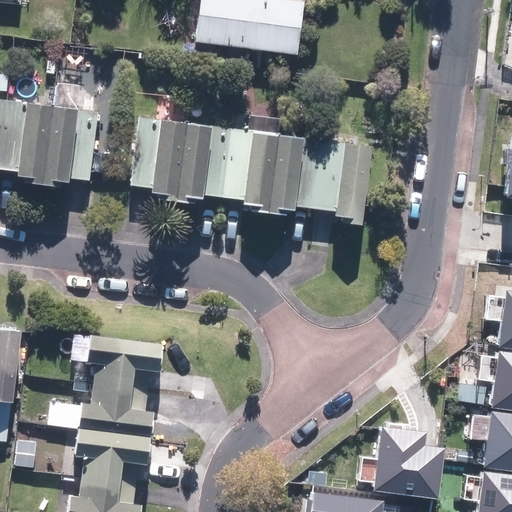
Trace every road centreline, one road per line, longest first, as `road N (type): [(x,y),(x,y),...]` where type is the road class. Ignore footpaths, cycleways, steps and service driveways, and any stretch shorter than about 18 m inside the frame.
road 1 (residential): [(321,379),(267,302),(225,279),(0,248)]
road 2 (residential): [(426,234),(457,0)]
road 3 (residential): [(321,379),(417,302),(426,234)]
road 4 (residential): [(219,511),(240,445),(321,379)]
